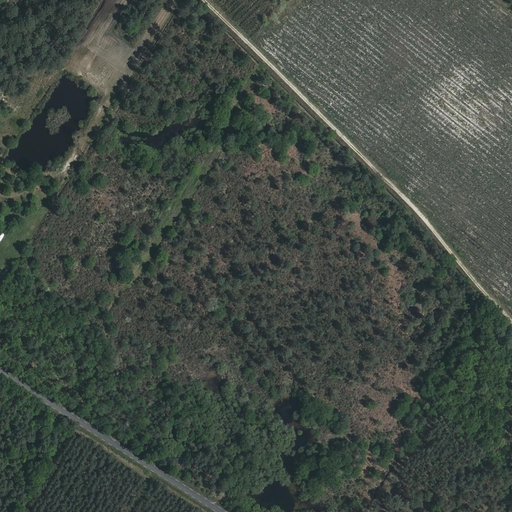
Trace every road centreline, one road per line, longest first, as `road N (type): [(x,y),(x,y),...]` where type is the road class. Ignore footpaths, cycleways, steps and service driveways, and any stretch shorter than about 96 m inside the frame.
road 1 (track): [(205,0),(443,239),(511,320)]
road 2 (tertiary): [(0,370),(223,511)]
